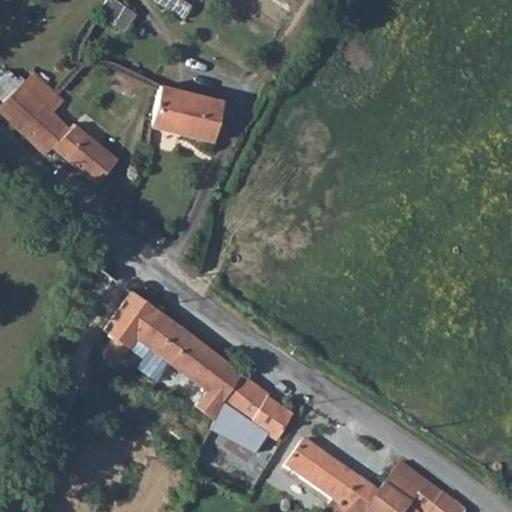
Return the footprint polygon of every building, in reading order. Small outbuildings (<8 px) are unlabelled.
[(18,81),(0,102),(0,115),(44,155),(53,146),(95,182),(117,158),(75,123),(71,127),(18,81)] [(159,87),(150,122),(211,137),(221,101),(159,87)] [(112,335),(128,347),(135,338),(156,309),(129,290),(102,328),(112,335)] [(172,366),(220,402),(225,393),(240,372),(156,309),(135,338),(150,349),(172,366)] [(112,335),(105,347),(120,358),(128,347),(112,335)] [(143,359),(164,376),(172,366),(150,349),(143,359)] [(215,411),(224,418),(230,409),(274,439),(290,412),(265,394),(266,391),(240,372),(225,393),(220,402),(215,411)] [(21,435),(6,478),(26,485),(41,443),(21,435)] [(322,511),(332,511),(356,478),(300,439),(282,465),(330,500),(321,511),(322,511)] [(332,511),(402,511),(406,507),(425,482),(399,462),(376,492),(356,478),(332,511)] [(461,511),(460,508),(425,482),(406,507),(411,511),(410,511),(461,511)]
